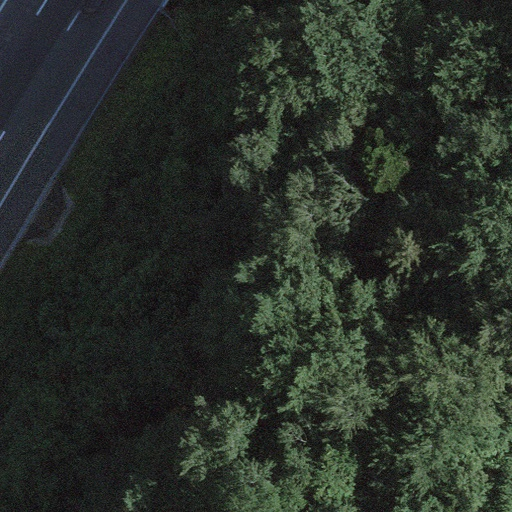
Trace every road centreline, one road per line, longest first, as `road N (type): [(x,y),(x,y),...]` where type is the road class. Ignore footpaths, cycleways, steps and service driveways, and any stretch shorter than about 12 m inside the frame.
road 1 (track): [(123,511),(143,480),(184,450),(271,446),(416,511)]
road 2 (motorway): [(0,122),(69,0)]
